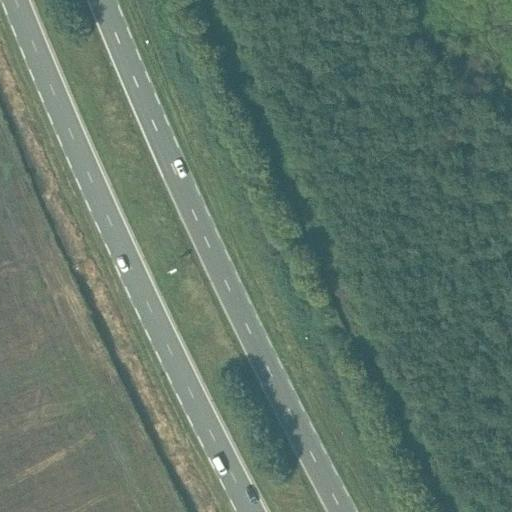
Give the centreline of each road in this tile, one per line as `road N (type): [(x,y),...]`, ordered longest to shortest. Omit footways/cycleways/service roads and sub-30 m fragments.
road 1 (primary): [(346,511),(175,171),(107,0)]
road 2 (primary): [(10,0),(85,184),(244,511)]
